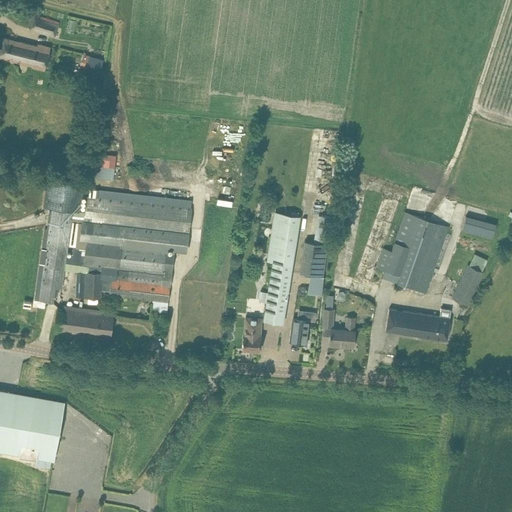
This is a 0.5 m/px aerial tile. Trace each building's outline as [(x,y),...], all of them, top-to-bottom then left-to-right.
[(29,27),(54,36),(59,23),(34,14),(29,27)] [(31,68),(44,71),(50,48),(37,44),(37,46),(1,37),(0,41),(0,57),(32,66),(31,68)] [(100,72),(103,58),(82,54),(79,68),(100,72)] [(89,163),(89,178),(113,178),(114,164),(89,163)] [(45,261),(40,301),(53,302),(55,287),(62,288),(69,237),(74,238),(71,261),(80,266),(87,267),(84,297),(101,298),(101,291),(110,292),(110,295),(169,301),(175,250),(186,252),(191,207),(191,200),(89,188),(89,196),(85,196),(84,210),(80,210),(83,183),(47,179),(43,208),(52,209),(46,251),(42,250),(41,260),(45,261)] [(259,300),(266,301),(263,319),(283,322),(300,215),(280,212),(268,291),(261,290),(259,300)] [(381,278),(426,293),(449,227),(404,212),(390,251),(383,248),(376,268),(383,270),(381,278)] [(466,214),(461,229),(492,238),(496,223),(466,214)] [(304,241),(299,273),(310,275),(323,277),(328,244),(304,241)] [(468,305),(484,272),(468,264),(452,298),(468,305)] [(310,275),(309,287),(322,289),(323,277),(310,275)] [(343,290),(338,291),(337,296),(340,299),(344,298),(346,294),(343,290)] [(262,303),(244,302),(243,315),(261,316),(262,303)] [(446,339),(450,318),(449,318),(450,308),(440,306),(439,316),(389,308),(385,330),(446,339)] [(59,307),(57,321),(56,331),(109,339),(113,314),(101,313),(102,311),(94,309),(93,312),(59,307)] [(333,308),(325,307),(324,325),(332,326),(333,308)] [(347,316),(346,329),(331,328),(330,345),(352,347),(354,330),(353,330),(355,317),(347,316)] [(243,334),(243,339),(242,349),(260,350),(261,335),(260,335),(261,318),(246,317),(245,334),(243,334)] [(293,317),(291,331),(290,341),(306,343),(309,319),(293,317)] [(64,400),(0,388),(0,449),(54,460),(64,400)]
